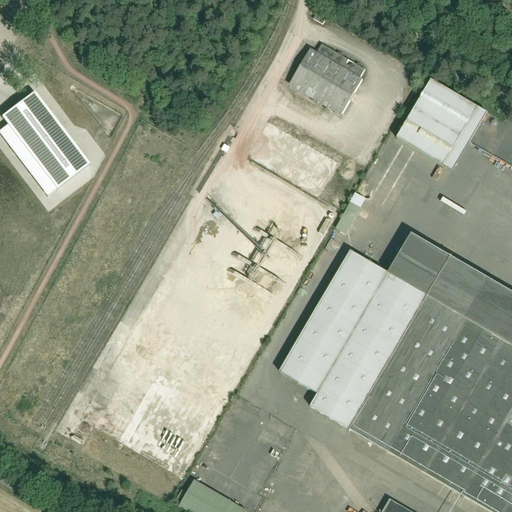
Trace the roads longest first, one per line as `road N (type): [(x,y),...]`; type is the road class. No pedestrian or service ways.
road 1 (track): [(0,367),(132,122),(127,104),(67,70),(37,20)]
road 2 (unknown): [(295,29),(373,63),(382,85),(375,100),(350,138),(332,143),(259,101)]
